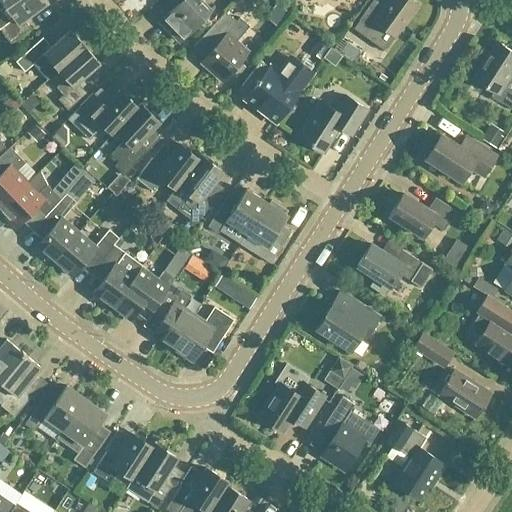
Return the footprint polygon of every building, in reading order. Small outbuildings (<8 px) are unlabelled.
[(14,0),(4,8),(0,10),(0,32),(9,45),(29,30),(23,21),(47,4),(43,0),(14,0)] [(0,0),(0,10),(4,8),(14,0),(0,0)] [(169,0),(176,7),(159,24),(179,44),(210,13),(197,0),(169,0)] [(357,23),(352,30),(384,53),(394,38),(416,7),(406,0),(389,0),(383,8),(379,9),(371,4),(357,23)] [(205,59),(200,64),(222,83),(229,74),(235,80),(244,69),(238,64),(247,54),(235,43),(242,35),(248,28),(239,20),(236,24),(224,14),(208,32),(219,43),(205,59)] [(56,72),(57,72),(84,48),(69,32),(50,49),(42,39),(15,63),(24,74),(33,65),(46,81),(56,72)] [(491,97),(511,111),(511,53),(498,44),(475,80),(494,93),(491,97)] [(84,48),(57,72),(64,80),(55,88),(62,97),(57,101),(67,112),(86,95),(77,85),(99,65),(84,48)] [(247,98),(244,101),(276,124),(312,75),(290,58),(277,75),(259,62),(238,91),(247,98)] [(111,137),(114,134),(137,109),(136,108),(119,92),(103,109),(91,97),(86,102),(66,121),(88,142),(102,128),(111,137)] [(351,137),(367,112),(344,97),(334,112),(319,102),(296,138),(323,155),(339,130),(351,137)] [(136,108),(137,109),(114,134),(123,142),(110,156),(118,164),(114,168),(123,177),(147,153),(138,144),(158,123),(139,105),(136,108)] [(458,148),(440,137),(425,160),(460,183),(469,169),(482,178),(495,158),(465,138),(458,148)] [(178,188),(198,161),(178,146),(161,168),(151,160),(135,180),(153,194),(162,181),(176,191),(178,188)] [(0,211),(27,185),(26,184),(16,173),(25,165),(9,149),(0,157),(0,173),(1,175),(0,175),(0,211)] [(178,188),(187,195),(175,210),(195,226),(212,204),(202,197),(220,173),(200,158),(198,161),(178,188)] [(38,173),(26,184),(27,185),(0,211),(0,214),(15,229),(35,210),(43,219),(45,220),(60,201),(45,186),(38,173)] [(213,219),(207,228),(217,235),(218,233),(227,239),(239,246),(266,204),(245,191),(241,198),(223,226),(213,219)] [(53,263),(78,234),(61,220),(75,204),(65,195),(60,201),(45,220),(53,227),(35,248),(53,263)] [(455,213),(434,199),(427,211),(402,195),(388,217),(422,238),(431,225),(443,232),(455,213)] [(268,205),(266,204),(239,246),(270,265),(280,248),(270,242),(286,217),(284,216),(286,212),(271,202),(268,205)] [(94,248),(78,234),(53,263),(70,278),(83,263),(94,271),(113,246),(118,240),(108,231),(94,248)] [(166,253),(175,242),(166,234),(157,244),(166,253)] [(124,254),(113,246),(94,271),(104,279),(92,295),(110,309),(140,268),(124,255),(124,254)] [(369,289),(384,298),(398,275),(420,289),(431,271),(401,252),(394,262),(370,246),(356,267),(375,280),(369,289)] [(196,261),(202,279),(215,275),(208,257),(196,261)] [(163,272),(157,280),(140,268),(110,309),(129,322),(134,317),(144,324),(154,312),(156,307),(171,285),(174,280),(163,272)] [(224,276),(218,287),(236,297),(242,286),(224,276)] [(191,298),(171,285),(156,307),(154,312),(163,318),(151,337),(172,350),(193,316),(183,310),(191,298)] [(379,319),(339,293),(324,317),(326,319),(319,329),(317,328),(316,330),(349,352),(358,338),(361,339),(365,338),(369,331),(370,332),(379,319)] [(511,336),(509,335),(511,330),(511,313),(486,297),(475,313),(478,315),(471,326),(482,333),(474,345),(508,367),(511,360),(511,336)] [(204,323),(193,316),(172,350),(192,363),(204,344),(214,351),(233,321),(213,309),(204,323)] [(443,368),(452,355),(421,335),(413,349),(443,368)] [(0,382),(22,355),(5,341),(0,347),(0,382)] [(21,392),(40,369),(22,355),(0,382),(0,402),(2,404),(0,406),(0,407),(13,419),(29,399),(21,392)] [(349,368),(336,360),(328,372),(340,380),(349,368)] [(474,419),(490,395),(453,371),(438,396),(474,419)] [(296,397),(279,386),(258,418),(282,434),(290,420),(304,429),(324,397),(304,385),(296,397)] [(62,432),(84,400),(65,387),(49,410),(40,403),(24,426),(34,433),(43,419),(62,432)] [(377,431),(349,413),(353,406),(341,399),(324,425),(336,432),(320,458),(343,472),(364,441),(369,444),(377,431)] [(56,440),(77,455),(72,461),(84,469),(103,442),(92,434),(105,415),(84,400),(62,432),(56,440)] [(400,423),(386,444),(392,448),(408,459),(402,469),(392,484),(417,501),(433,477),(436,479),(444,466),(418,449),(425,439),(400,423)] [(132,481),(152,449),(151,449),(131,436),(116,459),(106,452),(92,473),(110,485),(118,472),(132,481)] [(154,445),(151,449),(152,449),(132,481),(126,490),(157,510),(170,489),(160,482),(175,459),(154,445)] [(209,511),(225,487),(226,487),(228,484),(206,469),(189,496),(178,489),(165,510),(167,511),(192,511),(196,507),(204,511),(209,511)] [(239,511),(247,501),(226,487),(225,487),(209,511),(239,511)] [(0,511),(9,511),(14,506),(0,496),(0,511)] [(29,511),(16,503),(14,506),(9,511),(29,511)]
